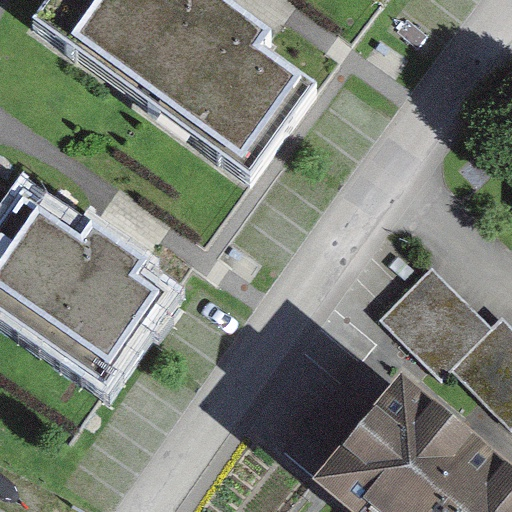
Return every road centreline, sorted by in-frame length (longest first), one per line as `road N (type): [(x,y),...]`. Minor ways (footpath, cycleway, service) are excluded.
road 1 (residential): [(509,0),(145,511)]
road 2 (unknown): [(383,177),(511,291)]
